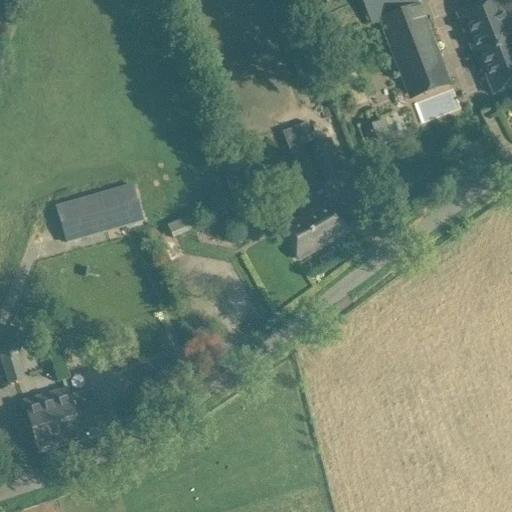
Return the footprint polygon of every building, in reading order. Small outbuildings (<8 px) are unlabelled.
[(418,2),(423,0),(361,0),(369,21),(379,17),(406,88),(411,100),(450,85),(418,2)] [(502,0),(491,0),(456,14),(473,56),(477,55),(493,96),(511,88),(511,24),(510,20),(502,0)] [(306,124),(282,133),(294,168),(307,163),(301,146),(313,142),(306,124)] [(344,177),(330,139),(310,146),(323,184),(344,177)] [(56,206),(67,245),(144,223),(133,184),(56,206)] [(281,228),(289,243),(298,260),(351,232),(341,214),(333,199),(281,228)] [(187,216),(166,226),(172,241),(194,232),(187,216)] [(26,379),(19,356),(28,334),(11,327),(0,354),(0,356),(8,385),(9,386),(26,381),(26,379)] [(39,454),(81,442),(104,435),(106,435),(105,432),(97,407),(92,391),(70,397),(67,389),(24,402),(33,435),(39,454)]
